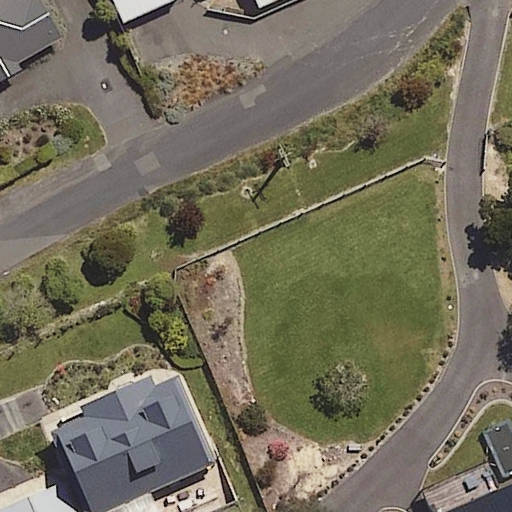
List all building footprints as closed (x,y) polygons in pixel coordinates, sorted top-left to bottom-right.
[(0,0),(0,74),(61,37),(37,0),(0,0)] [(178,0),(114,0),(125,24),(178,0)] [(257,0),(261,9),(281,0),(257,0)] [(109,511),(214,467),(174,375),(51,428),(87,511),(109,511)] [(72,511),(61,484),(0,510),(0,511),(72,511)] [(511,511),(511,496),(493,498),(460,511),(511,511)]
